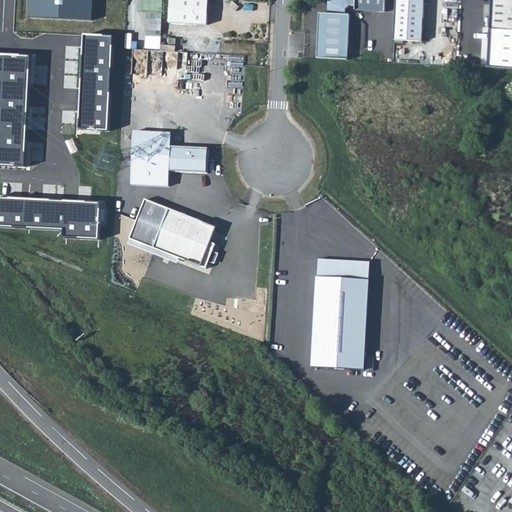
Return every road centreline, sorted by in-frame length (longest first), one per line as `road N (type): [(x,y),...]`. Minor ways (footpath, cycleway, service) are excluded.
road 1 (trunk): [(142,511),(0,382)]
road 2 (unclassified): [(283,0),(275,161)]
